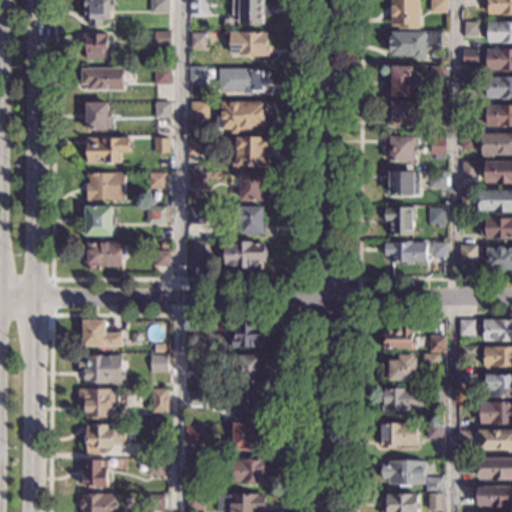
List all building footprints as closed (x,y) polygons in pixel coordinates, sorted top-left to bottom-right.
[(113,0),(113,6),(110,6),(110,21),(101,21),(101,27),(84,26),(84,20),(83,17),(83,0),(113,0)] [(169,0),(169,14),(150,14),(150,0),(169,0)] [(208,0),(208,17),(189,16),(189,0),(208,0)] [(264,0),(264,5),(270,6),(270,16),(265,16),(264,26),(238,26),(239,16),(233,15),(233,0),(264,0)] [(420,0),(420,29),(399,29),(399,26),(391,26),(391,0),(420,0)] [(447,0),(447,12),(430,12),(430,0),(447,0)] [(511,0),(511,14),(488,14),(488,0),(511,0)] [(233,19),(233,30),(223,30),(223,19),(233,19)] [(480,22),(480,37),(464,37),(464,22),(480,22)] [(511,43),(488,43),(488,22),(489,22),(511,22),(511,43)] [(170,48),(154,48),(154,31),(170,31),(170,48)] [(443,32),(443,50),(426,50),(426,59),(413,59),(413,56),(392,56),(392,52),(390,52),(390,36),(392,36),(392,32),(443,32)] [(267,46),(269,46),(269,57),(229,56),(229,33),(268,33),(267,46)] [(107,40),(113,40),(113,47),(108,47),(108,61),(85,61),(85,34),(107,34),(107,40)] [(206,50),(190,49),(190,34),(207,34),(206,50)] [(478,66),(463,66),(463,49),(478,50),(478,66)] [(511,50),(511,70),(487,70),(487,50),(511,50)] [(447,67),(447,86),(430,86),(430,66),(447,67)] [(413,76),(422,76),(422,97),(385,97),(385,78),(391,79),(391,67),(413,67),(413,76)] [(123,91),(87,91),(87,85),(80,85),(80,69),(87,69),(87,68),(123,68),(123,91)] [(206,84),(189,84),(190,68),(206,68),(206,84)] [(171,85),(154,85),(154,69),(171,69),(171,85)] [(258,71),(269,71),(269,95),(261,95),(261,93),(255,93),(255,95),(243,94),(243,91),(218,91),(219,69),(258,70),(258,71)] [(511,99),(486,99),(486,78),(511,78),(511,99)] [(170,102),(170,119),(154,119),(154,102),(170,102)] [(208,120),(191,119),(191,102),(208,103),(208,120)] [(265,128),(254,128),(254,131),(244,130),(244,135),(230,135),(230,131),(222,131),(222,129),(217,129),(217,115),(221,115),(221,102),(265,102),(265,128)] [(418,126),(391,126),(391,102),(418,102),(418,126)] [(108,118),(111,118),(111,128),(108,128),(108,131),(84,131),(85,103),(108,103),(108,118)] [(447,103),(447,119),(432,119),(432,103),(447,103)] [(511,127),(487,127),(487,106),(511,106),(511,127)] [(477,150),(461,149),(462,133),(478,134),(477,150)] [(511,156),(482,156),(482,135),(511,135),(511,156)] [(207,155),(187,155),(188,137),(208,137),(207,155)] [(270,147),(272,147),(272,155),(270,155),(270,168),(232,168),(232,146),(234,146),(234,137),(270,137),(270,147)] [(416,162),(390,162),(390,150),(384,150),(384,137),(416,137),(416,162)] [(130,153),(122,153),(121,164),(86,163),(87,138),(130,139),(130,153)] [(169,154),(154,154),(154,138),(169,138),(169,154)] [(446,155),(431,155),(431,138),(446,138),(446,155)] [(478,180),(461,180),(461,162),(478,162),(478,180)] [(511,183),(486,183),(486,162),(511,162),(511,183)] [(265,201),(239,201),(239,187),(236,187),(236,178),(240,178),(240,172),(265,172),(265,201)] [(420,172),(420,195),(389,195),(389,172),(420,172)] [(445,189),(429,188),(429,172),(445,172),(445,189)] [(125,201),(86,201),(86,184),(88,184),(88,175),(93,175),(93,173),(125,173),(125,201)] [(166,189),(149,189),(149,173),(166,173),(166,189)] [(207,191),(189,190),(189,173),(207,173),(207,191)] [(475,207),(460,207),(460,190),(475,190),(475,207)] [(511,213),(495,213),(495,211),(479,211),(479,191),(511,191),(511,213)] [(112,217),(115,217),(115,227),(113,227),(112,237),(84,236),(85,206),(112,207),(112,217)] [(166,225),(146,225),(146,207),(166,207),(166,225)] [(266,235),(241,235),(241,220),(239,220),(239,208),(266,208),(266,235)] [(415,217),(412,217),(412,235),(390,235),(390,223),(385,223),(385,208),(415,208),(415,217)] [(204,225),(188,225),(188,209),(205,209),(204,225)] [(445,225),(429,224),(429,209),(445,209),(445,225)] [(511,239),(486,239),(486,238),(481,238),(481,228),(486,228),(486,218),(511,218),(511,239)] [(122,267),(99,267),(99,271),(88,271),(88,262),(86,262),(86,242),(122,243),(122,267)] [(254,244),(266,244),(265,262),(258,262),(255,268),(254,268),(254,274),(241,274),(241,270),(235,270),(235,268),(224,268),(224,243),(235,244),(235,242),(254,242),(254,244)] [(208,267),(190,267),(190,243),(208,243),(208,267)] [(426,263),(412,263),(412,265),(402,265),(402,263),(392,263),(392,256),(384,256),(384,243),(427,243),(426,263)] [(447,258),(432,258),(432,243),(447,243),(447,258)] [(476,263),(460,263),(460,246),(476,246),(476,263)] [(490,248),(511,248),(511,271),(486,271),(486,259),(480,259),(480,247),(490,247),(490,248)] [(170,267),(155,267),(155,251),(170,251),(170,267)] [(261,326),(266,326),(265,347),(262,350),(233,349),(233,347),(229,347),(229,351),(214,350),(214,336),(234,336),(234,325),(238,325),(238,320),(261,320),(261,326)] [(475,336),(459,336),(459,320),(474,320),(475,320),(475,336)] [(511,341),(483,341),(483,320),(511,320),(511,341)] [(106,331),(120,331),(120,333),(123,333),(123,348),(82,347),(83,321),(106,321),(106,331)] [(414,336),(416,336),(416,349),(384,349),(384,329),(398,329),(398,327),(414,327),(414,336)] [(445,353),(428,352),(429,335),(446,336),(445,353)] [(164,353),(154,353),(154,345),(164,345),(164,353)] [(477,357),(461,356),(461,346),(477,347),(477,357)] [(511,366),(483,366),(484,346),(511,346),(511,366)] [(122,371),(126,371),(126,380),(122,380),(122,383),(84,383),(84,370),(78,370),(78,362),(84,362),(84,355),(123,355),(122,371)] [(167,373),(151,373),(151,355),(167,355),(167,373)] [(415,359),(417,359),(417,381),(389,381),(389,378),(381,378),(381,363),(389,363),(389,361),(399,361),(399,355),(415,355),(415,359)] [(439,370),(423,370),(423,355),(439,355),(439,370)] [(203,373),(187,373),(187,357),(203,357),(203,373)] [(261,373),(266,373),(266,383),(261,383),(261,384),(238,384),(239,365),(235,365),(235,357),(261,357),(261,373)] [(476,375),(477,385),(461,385),(461,375),(476,375)] [(511,397),(488,397),(488,391),(485,391),(486,375),(511,375),(511,397)] [(443,403),(425,403),(425,388),(444,389),(443,403)] [(114,412),(112,412),(112,418),(99,418),(99,420),(86,420),(86,404),(78,404),(78,389),(115,390),(114,412)] [(420,410),(406,410),(406,412),(382,412),(382,403),(384,403),(384,389),(420,389),(420,410)] [(167,413),(151,413),(152,390),(167,390),(167,413)] [(262,394),(266,394),(266,409),(260,408),(260,416),(227,415),(227,393),(233,393),(233,390),(262,390),(262,394)] [(203,406),(187,406),(187,391),(203,391),(203,406)] [(511,424),(480,425),(480,403),(511,402),(511,424)] [(443,439),(427,439),(427,423),(443,423),(443,439)] [(266,437),(260,437),(260,450),(229,449),(229,432),(233,432),(233,424),(266,424),(266,437)] [(417,446),(395,446),(395,449),(380,449),(380,440),(382,440),(383,424),(417,424),(417,446)] [(109,430),(125,430),(124,446),(114,446),(114,449),(108,449),(108,451),(99,451),(99,457),(85,457),(86,445),(83,442),(83,437),(86,434),(86,425),(109,425),(109,430)] [(202,445),(185,445),(185,427),(203,427),(202,445)] [(474,447),(458,447),(458,430),(474,430),(474,447)] [(511,450),(478,450),(478,431),(511,431),(511,450)] [(204,470),(186,470),(186,458),(204,458),(204,470)] [(511,479),(479,480),(479,459),(511,458),(511,479)] [(162,476),(146,476),(146,459),(162,459),(162,476)] [(474,474),(458,474),(458,459),(474,459),(474,474)] [(265,484),(239,484),(239,482),(229,482),(229,460),(266,460),(265,484)] [(107,489),(83,489),(83,473),(87,473),(87,461),(107,461),(107,489)] [(426,485),(388,485),(388,478),(383,478),(383,465),(389,465),(389,461),(426,461),(426,485)] [(443,493),(426,493),(426,477),(443,478),(443,493)] [(511,506),(510,506),(510,508),(491,508),(491,506),(478,506),(478,487),(511,487),(511,506)] [(443,511),(428,511),(428,493),(443,493),(443,511)] [(119,511),(82,511),(82,510),(79,508),(79,501),(82,498),(82,494),(119,495),(119,511)] [(203,511),(187,511),(187,494),(204,494),(203,511)] [(331,511),(331,494),(315,494),(315,511),(331,511)] [(164,511),(147,511),(147,495),(164,496),(164,511)] [(418,511),(382,511),(382,501),(387,501),(387,495),(418,495),(418,511)] [(268,511),(231,511),(217,511),(217,496),(268,497),(268,511)]
